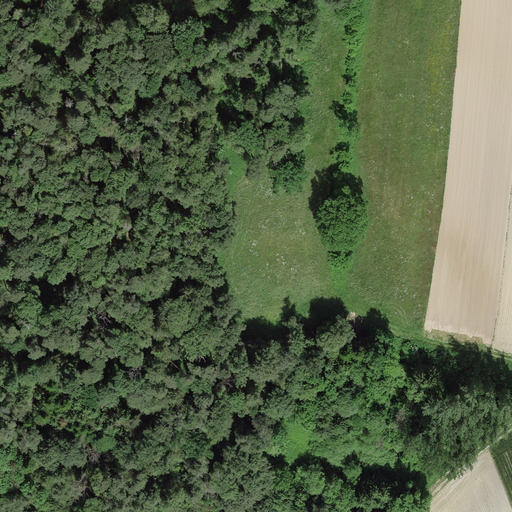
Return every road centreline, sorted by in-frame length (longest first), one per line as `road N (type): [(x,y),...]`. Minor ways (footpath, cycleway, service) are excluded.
road 1 (track): [(0,54),(236,1),(299,1)]
road 2 (track): [(418,511),(421,495),(511,404)]
